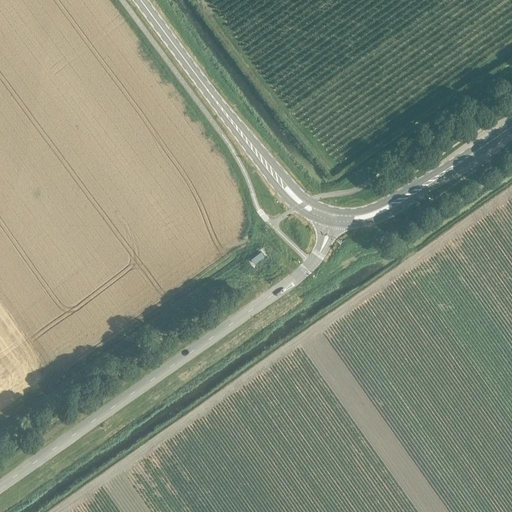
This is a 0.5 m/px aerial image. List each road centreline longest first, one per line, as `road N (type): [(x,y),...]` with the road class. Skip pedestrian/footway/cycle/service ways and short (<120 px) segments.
road 1 (unclassified): [(0,489),(312,263),(330,225)]
road 2 (secondary): [(168,38),(295,208),(330,225)]
road 3 (secondary): [(332,213),(306,202),(168,38)]
road 4 (secondary): [(330,225),(379,220),(446,171)]
road 5 (secondary): [(446,171),(376,207),(332,213)]
